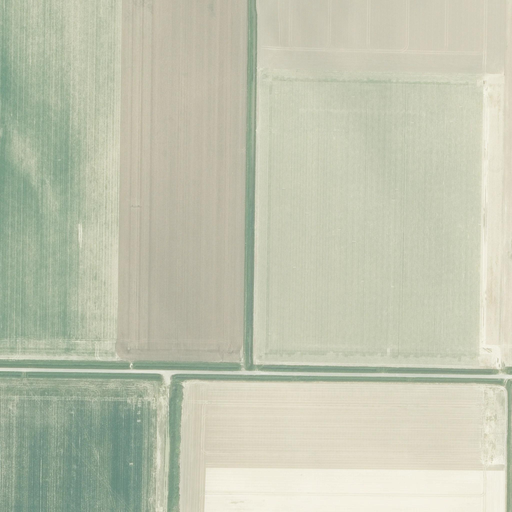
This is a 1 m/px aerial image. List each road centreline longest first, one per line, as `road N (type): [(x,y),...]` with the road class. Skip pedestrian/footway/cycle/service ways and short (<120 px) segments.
road 1 (unclassified): [(511,377),(0,370)]
road 2 (track): [(167,372),(164,511)]
